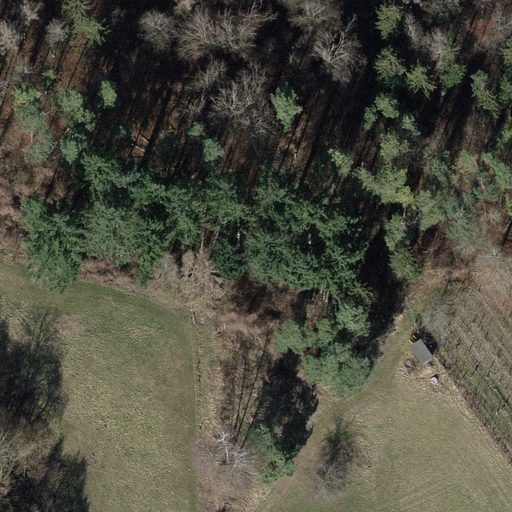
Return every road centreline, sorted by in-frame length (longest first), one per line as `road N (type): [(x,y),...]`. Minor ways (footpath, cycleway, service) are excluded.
road 1 (track): [(0,87),(17,76),(230,52),(412,0)]
road 2 (track): [(258,511),(329,424),(424,350)]
